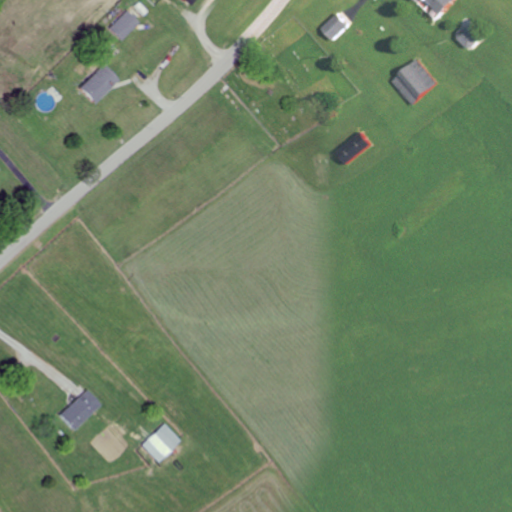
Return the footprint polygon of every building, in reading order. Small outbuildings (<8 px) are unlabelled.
[(419,0),(423,3),(425,0),(432,0),(448,16),(464,1),(462,0),(419,0)] [(119,42),(137,24),(125,12),(107,29),(119,42)] [(353,28),(341,15),(325,30),(337,43),(353,28)] [(461,38),(475,51),(485,41),(471,28),(461,38)] [(444,85),(421,61),(397,83),(419,108),(444,85)] [(115,82),(100,66),(76,89),(91,105),(115,82)] [(345,154),(355,166),(379,147),(369,134),(345,154)] [(99,405),(85,390),(58,415),(72,430),(99,405)] [(140,445),(156,463),(179,441),(163,424),(140,445)]
